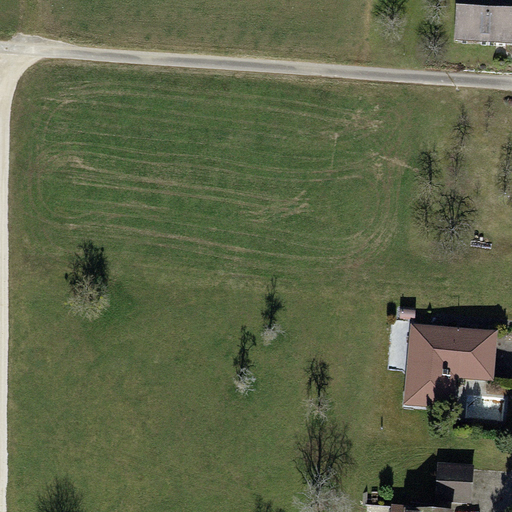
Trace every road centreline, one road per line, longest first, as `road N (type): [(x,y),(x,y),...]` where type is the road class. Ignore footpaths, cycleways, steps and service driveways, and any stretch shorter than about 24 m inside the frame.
road 1 (track): [(356,72),(0,52)]
road 2 (track): [(17,54),(3,99),(0,371)]
road 3 (residential): [(511,80),(356,72)]
